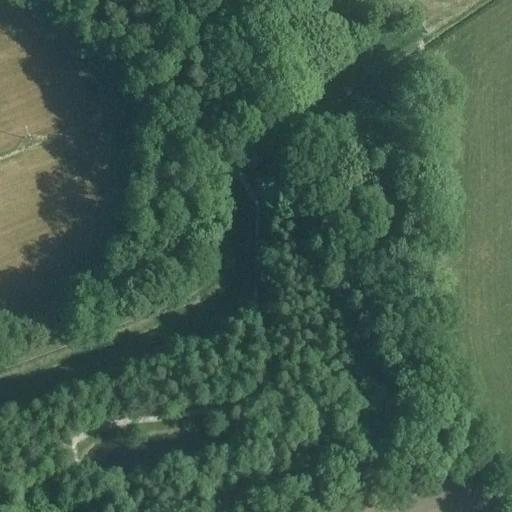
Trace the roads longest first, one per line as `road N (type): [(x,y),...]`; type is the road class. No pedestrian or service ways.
road 1 (track): [(0,404),(222,314),(241,273),(240,210),(257,180),(457,46)]
road 2 (track): [(0,376),(205,293),(218,274),(218,205),(230,165)]
road 3 (track): [(430,20),(241,149)]
